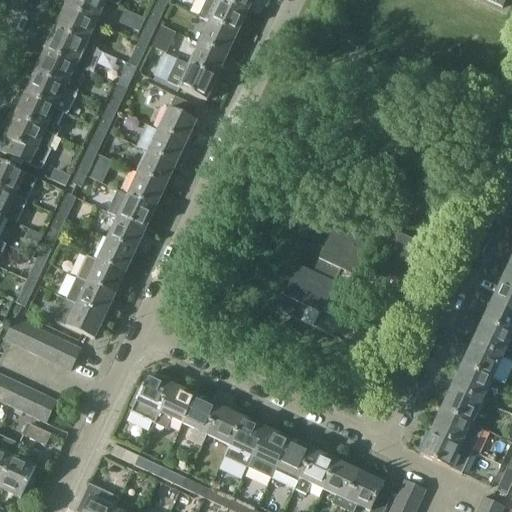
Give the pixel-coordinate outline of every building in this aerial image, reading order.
[(107,1),(104,0),(68,0),(65,8),(96,23),(107,1)] [(158,0),(154,11),(163,15),(167,5),(158,0)] [(215,0),(207,0),(199,19),(209,24),(237,37),(248,15),(220,2),(215,0)] [(220,0),(220,2),(248,15),(254,0),(220,0)] [(479,0),(502,10),(506,0),(479,0)] [(96,23),(65,8),(54,30),(86,45),(96,23)] [(154,11),(148,22),(157,26),(163,15),(154,11)] [(148,22),(143,32),(152,36),(157,26),(148,22)] [(162,24),(153,45),(167,52),(176,31),(162,24)] [(209,24),(199,46),(227,59),(237,37),(209,24)] [(86,45),(54,30),(44,52),(84,70),(87,72),(97,50),(86,45)] [(143,32),(138,44),(147,48),(152,36),(143,32)] [(138,44),(133,54),(142,59),(147,48),(138,44)] [(199,46),(189,68),(217,81),(227,59),(199,46)] [(84,70),(44,52),(34,73),(66,89),(76,94),(81,85),(78,84),(84,70)] [(133,54),(128,64),(137,69),(142,59),(133,54)] [(177,62),(167,84),(179,89),(207,102),(217,81),(189,68),(177,62)] [(122,75),(117,86),(118,87),(127,91),(137,69),(128,64),(123,76),(122,75)] [(34,73),(24,95),(64,114),(66,115),(70,107),(76,94),(66,89),(34,73)] [(118,87),(113,98),(122,102),(127,91),(118,87)] [(64,114),(24,95),(13,117),(52,136),(56,137),(60,129),(57,128),(64,114)] [(113,98),(108,108),(117,113),(122,102),(113,98)] [(169,110),(159,132),(187,145),(198,123),(192,120),(197,109),(175,99),(170,110),(169,110)] [(108,108),(102,120),(111,124),(117,113),(108,108)] [(52,136),(13,117),(3,139),(6,141),(0,152),(40,171),(50,150),(46,149),(52,136)] [(102,120),(97,131),(106,135),(111,124),(102,120)] [(97,131),(92,141),(102,145),(106,135),(97,131)] [(159,132),(149,153),(177,167),(187,145),(159,132)] [(92,141),(87,152),(96,157),(102,145),(92,141)] [(87,152),(82,163),(91,167),(96,157),(87,152)] [(149,153),(138,175),(167,188),(177,167),(149,153)] [(104,182),(113,159),(101,154),(92,177),(104,182)] [(0,163),(0,190),(26,203),(36,181),(0,163)] [(82,163),(77,174),(86,178),(91,167),(82,163)] [(55,170),(50,181),(66,188),(71,178),(55,170)] [(77,174),(72,185),(81,189),(86,178),(77,174)] [(138,175),(128,197),(157,210),(167,188),(138,175)] [(26,203),(0,190),(0,216),(5,219),(5,220),(16,225),(26,203)] [(118,192),(108,214),(118,219),(146,232),(157,210),(128,197),(118,192)] [(67,195),(62,207),(71,211),(76,200),(67,195)] [(62,207),(56,218),(65,222),(71,211),(62,207)] [(275,311),(300,323),(307,307),(321,314),(342,271),(356,278),(370,248),(391,258),(383,274),(412,287),(430,250),(357,215),(346,237),(332,230),(311,273),(297,266),(275,311)] [(56,218),(51,229),(61,233),(65,222),(56,218)] [(118,219),(108,240),(136,254),(146,232),(118,219)] [(51,229),(46,240),(55,244),(61,233),(51,229)] [(46,240),(41,250),(50,255),(55,244),(46,240)] [(108,240),(97,262),(126,275),(127,273),(136,254),(108,240)] [(41,250),(36,261),(46,265),(50,255),(41,250)] [(87,257),(76,279),(87,284),(116,297),(126,275),(97,262),(87,257)] [(36,261),(31,272),(40,276),(46,265),(36,261)] [(499,288),(493,300),(511,309),(511,267),(509,266),(499,288)] [(31,272),(26,283),(35,287),(40,276),(31,272)] [(76,279),(66,300),(77,305),(106,318),(116,297),(87,284),(76,279)] [(26,283),(21,293),(30,298),(35,287),(26,283)] [(21,293),(16,305),(25,309),(30,298),(21,293)] [(66,300),(55,322),(95,341),(106,318),(77,305),(66,300)] [(511,309),(493,300),(483,322),(511,335),(511,309)] [(15,346),(25,325),(14,319),(4,341),(15,346)] [(511,335),(483,322),(472,345),(503,359),(511,339),(511,335)] [(26,352),(36,330),(25,325),(15,346),(26,352)] [(37,357),(47,335),(36,330),(26,352),(37,357)] [(378,360),(388,340),(374,333),(364,353),(378,360)] [(48,362),(58,340),(47,335),(37,357),(48,362)] [(59,367),(70,346),(58,340),(48,362),(59,367)] [(472,345),(461,367),(492,382),(503,387),(511,368),(511,363),(503,359),(472,345)] [(71,372),(79,354),(81,351),(70,346),(59,367),(71,372)] [(461,367),(451,390),(482,404),(492,382),(461,367)] [(149,375),(131,414),(154,425),(172,386),(149,375)] [(0,402),(2,404),(12,382),(1,377),(0,379),(0,402)] [(13,409),(23,387),(12,382),(2,404),(13,409)] [(196,397),(172,386),(154,425),(166,431),(171,421),(182,426),(196,397)] [(24,414),(34,392),(23,387),(13,409),(24,414)] [(451,390),(440,412),(471,427),(482,404),(451,390)] [(35,419),(45,398),(34,392),(24,414),(35,419)] [(219,408),(196,397),(182,426),(193,431),(188,442),(201,448),(206,438),(219,408)] [(57,403),(56,403),(45,398),(35,419),(46,425),(57,403)] [(243,419),(219,408),(206,438),(229,448),(243,419)] [(440,412),(430,435),(461,449),(472,455),(482,432),(471,427),(440,412)] [(248,470),(266,431),(243,419),(229,448),(224,459),(248,470)] [(45,447),(51,436),(29,426),(24,437),(45,447)] [(290,442),(266,431),(248,470),(271,481),(290,442)] [(430,435),(419,458),(450,472),(461,477),(472,455),(461,449),(430,435)] [(0,438),(0,489),(14,458),(19,447),(0,438)] [(295,492),(313,453),(290,442),(271,481),(295,492)] [(123,462),(127,453),(115,448),(111,457),(123,462)] [(135,468),(139,459),(127,453),(123,462),(135,468)] [(313,453),(296,491),(306,495),(310,486),(323,493),(337,464),(313,453)] [(14,458),(0,489),(0,490),(21,501),(36,469),(14,458)] [(147,473),(151,465),(139,459),(135,468),(147,473)] [(343,511),(361,475),(337,464),(323,493),(336,498),(332,506),(343,511)] [(158,479),(162,470),(151,465),(147,473),(158,479)] [(511,486),(511,483),(511,471),(507,469),(501,481),(511,486)] [(170,484),(174,476),(162,470),(158,479),(170,484)] [(378,496),(383,485),(361,475),(343,511),(354,511),(357,508),(365,511),(384,511),(389,501),(378,496)] [(182,490),(186,481),(174,476),(170,484),(182,490)] [(193,495),(198,487),(186,481),(182,490),(193,495)] [(505,498),(511,486),(501,481),(495,493),(505,498)] [(421,504),(426,493),(405,483),(399,493),(421,504)] [(113,511),(114,511),(119,500),(90,486),(77,511),(113,511)] [(205,501),(209,492),(198,487),(193,495),(205,501)] [(217,506),(221,497),(209,492),(205,501),(217,506)] [(410,511),(417,511),(421,504),(399,493),(394,504),(410,511)] [(228,511),(233,503),(221,497),(217,506),(228,511)] [(502,511),(503,509),(482,499),(477,510),(480,511),(502,511)] [(228,511),(242,511),(244,508),(233,503),(228,511)]
